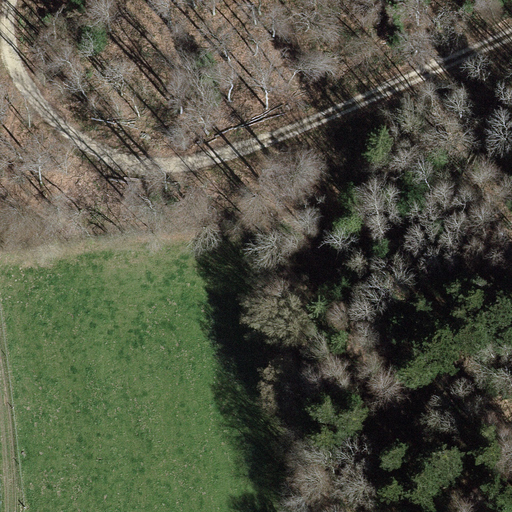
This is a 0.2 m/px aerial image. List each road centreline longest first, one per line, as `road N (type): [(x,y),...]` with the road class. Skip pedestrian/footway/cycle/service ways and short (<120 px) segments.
road 1 (track): [(5,34),(18,75),(59,125),(123,161),(158,164),(220,155),(320,119),(511,32)]
road 2 (track): [(8,511),(0,378)]
